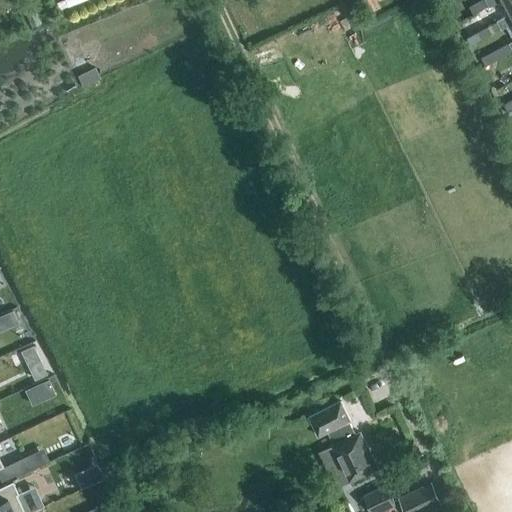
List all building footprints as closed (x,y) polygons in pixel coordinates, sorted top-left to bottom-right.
[(503,0),(484,0),(489,8),(504,1),(503,0)] [(511,0),(503,0),(504,1),(511,15),(497,22),(501,30),(511,24),(511,0)] [(501,31),(497,22),(475,34),(479,42),(501,31)] [(511,50),(509,45),(496,51),(501,59),(511,53),(511,50)] [(94,70),(76,78),(82,90),(99,81),(94,70)] [(1,315),(7,328),(18,323),(12,310),(1,315)] [(34,380),(47,374),(40,361),(28,367),(34,380)] [(36,384),(43,400),(55,395),(48,379),(36,384)] [(343,401),(311,417),(321,437),(329,433),(335,445),(333,446),(351,482),(380,468),(362,433),(357,435),(351,422),(353,422),(343,401)] [(0,463),(0,480),(1,482),(15,475),(16,477),(29,472),(22,458),(2,467),(0,463)] [(0,511),(22,511),(15,496),(18,494),(12,482),(0,487),(0,511)] [(406,511),(426,511),(443,504),(433,482),(400,498),(406,511)] [(370,511),(371,511),(394,502),(386,485),(363,496),(370,511)] [(117,511),(111,499),(94,507),(96,511),(117,511)]
